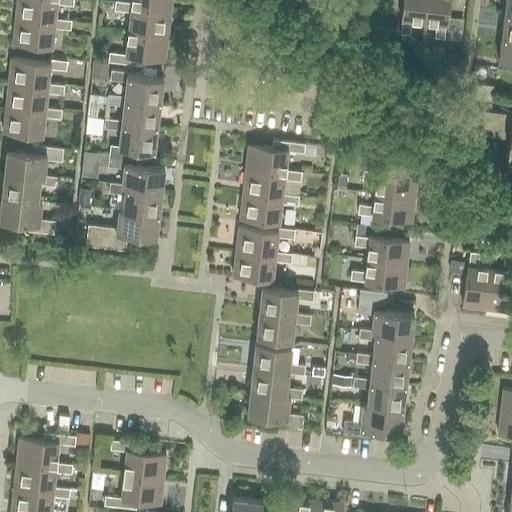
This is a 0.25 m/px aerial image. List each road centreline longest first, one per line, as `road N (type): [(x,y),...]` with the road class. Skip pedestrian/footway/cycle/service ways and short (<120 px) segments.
road 1 (residential): [(441,478),(279,465),(235,450),(173,408),(0,390)]
road 2 (residential): [(305,103),(204,92),(215,0)]
road 3 (residential): [(441,478),(456,353),(488,340),(511,342)]
